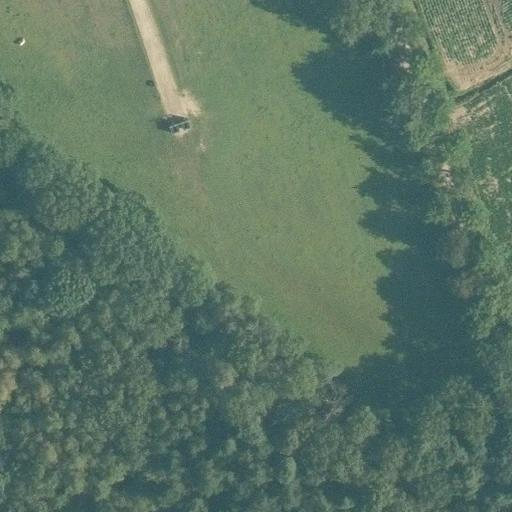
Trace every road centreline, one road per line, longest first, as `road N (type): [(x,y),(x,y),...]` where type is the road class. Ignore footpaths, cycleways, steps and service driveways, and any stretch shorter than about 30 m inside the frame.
road 1 (track): [(458,511),(0,140)]
road 2 (track): [(386,0),(511,369)]
